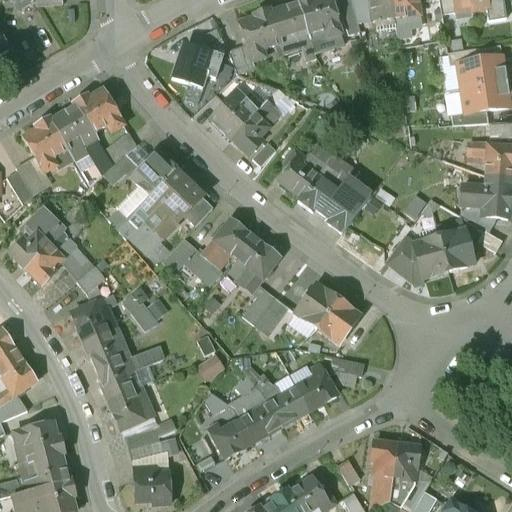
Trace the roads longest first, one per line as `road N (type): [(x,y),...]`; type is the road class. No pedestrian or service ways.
road 1 (residential): [(114,47),(146,110),(231,203),(443,358)]
road 2 (residential): [(103,511),(85,428),(62,371),(0,293)]
road 3 (residential): [(196,511),(397,398)]
road 4 (residential): [(397,398),(511,475)]
road 5 (residential): [(114,47),(0,117)]
